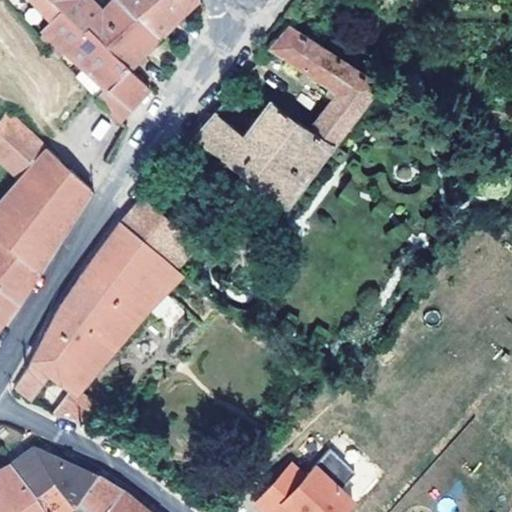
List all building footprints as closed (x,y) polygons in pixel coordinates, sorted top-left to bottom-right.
[(61,10),(49,0),(31,0),(51,21),(61,10)] [(161,36),(119,0),(112,0),(102,12),(90,0),(49,0),(61,10),(65,5),(129,67),(145,52),(161,36)] [(180,16),(196,0),(119,0),(161,36),(180,16)] [(129,67),(65,5),(61,10),(51,21),(43,29),(66,49),(86,68),(106,86),(95,98),(118,121),(134,104),(149,87),(129,67)] [(375,81),(318,43),(288,24),(276,39),(265,52),(269,56),(275,56),(281,54),(329,85),(325,91),(332,96),(309,126),(332,139),(354,108),(375,81)] [(66,49),(43,29),(37,36),(58,58),(66,49)] [(106,86),(86,68),(76,76),(95,98),(106,86)] [(332,139),(309,126),(301,122),(274,102),(269,98),(243,132),(214,111),(200,126),(193,134),(273,197),(283,204),(332,139)] [(47,147),(6,111),(0,118),(0,161),(19,179),(47,147)] [(103,142),(113,125),(100,118),(90,134),(103,142)] [(62,231),(74,213),(91,188),(47,147),(19,179),(0,200),(0,237),(38,270),(51,247),(62,231)] [(196,243),(142,196),(121,221),(145,240),(177,266),(196,243)] [(132,326),(181,269),(177,266),(145,240),(121,221),(109,237),(89,264),(62,303),(32,358),(15,386),(32,399),(51,372),(75,392),(132,326)] [(252,246),(234,232),(220,251),(238,264),(252,246)] [(38,270),(0,237),(0,286),(17,301),(38,270)] [(0,323),(17,301),(0,286),(0,323)] [(95,410),(75,392),(55,415),(87,420),(95,410)] [(67,511),(80,496),(96,474),(80,467),(70,463),(68,462),(71,454),(61,450),(57,457),(43,451),(33,445),(20,455),(10,462),(49,511),(67,511)] [(292,462),(255,502),(266,511),(288,511),(291,510),(293,511),(339,511),(352,498),(340,487),(355,471),(330,448),(305,475),(292,462)] [(49,511),(10,462),(6,466),(0,469),(0,511),(49,511)] [(106,481),(96,474),(80,496),(94,511),(100,511),(121,490),(106,481)] [(149,511),(138,503),(121,490),(100,511),(149,511)]
